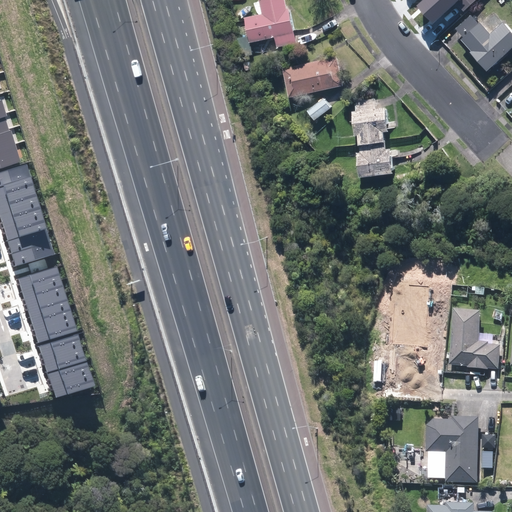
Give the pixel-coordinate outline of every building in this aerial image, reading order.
[(288,6),(287,0),(264,0),(265,12),(250,13),(253,38),(280,36),(281,43),(299,41),(295,6),(288,6)] [(430,0),(444,14),(447,11),(455,20),(470,6),(464,0),(430,0)] [(491,66),(511,45),(511,25),(505,19),(492,32),(473,13),(461,26),(467,32),(464,35),(475,46),(473,48),(491,66)] [(338,57),(286,64),(290,90),(342,83),(338,57)] [(332,104),(323,95),(311,108),(320,116),(332,104)] [(376,99),(360,99),(360,108),(357,108),(358,132),(362,132),(363,150),(360,150),(361,170),(389,168),(389,165),(396,165),(395,145),(388,146),(386,108),(377,108),(376,99)] [(0,133),(9,131),(5,116),(0,117),(0,133)] [(0,133),(0,149),(16,145),(11,130),(9,131),(0,133)] [(16,145),(0,149),(0,168),(21,162),(16,145)] [(0,171),(0,185),(31,177),(27,164),(0,171)] [(0,185),(0,200),(35,190),(31,177),(0,185)] [(0,200),(0,214),(39,203),(35,190),(0,200)] [(0,214),(0,216),(3,228),(43,216),(39,203),(0,214)] [(3,228),(7,240),(47,229),(43,216),(3,228)] [(7,240),(11,253),(51,242),(47,229),(7,240)] [(11,253),(15,266),(54,255),(51,242),(11,253)] [(57,267),(19,279),(23,292),(62,280),(57,267)] [(62,280),(23,292),(27,305),(66,293),(62,280)] [(66,293),(27,305),(31,318),(70,306),(66,293)] [(440,362),(445,298),(414,295),(411,330),(401,329),(400,342),(394,341),(393,357),(394,357),(393,371),(412,373),(413,369),(418,370),(419,360),(440,362)] [(70,306),(31,318),(35,330),(74,318),(70,306)] [(480,308),(456,307),(453,366),(497,368),(498,341),(479,340),(480,308)] [(74,318),(35,330),(39,342),(77,330),(74,318)] [(78,334),(40,347),(44,358),(82,346),(78,334)] [(82,346),(44,358),(48,373),(87,360),(82,346)] [(87,360),(48,373),(52,385),(91,372),(87,360)] [(91,372),(52,385),(56,398),(95,386),(91,372)] [(405,406),(389,405),(388,419),(404,420),(405,406)] [(477,477),(478,414),(454,414),(454,421),(429,421),(428,450),(449,450),(448,477),(477,477)] [(484,449),(485,449),(485,466),(494,466),(495,450),(499,450),(500,432),(485,432),(484,449)] [(449,505),(429,504),(429,511),(492,511),(493,506),(475,506),(475,499),(449,498),(449,505)]
